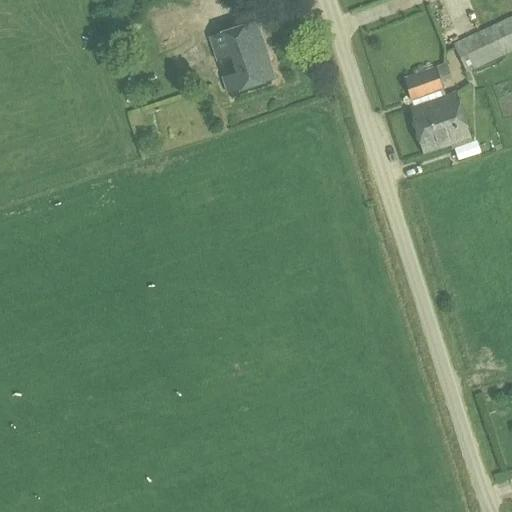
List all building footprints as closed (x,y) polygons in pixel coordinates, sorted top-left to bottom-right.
[(209,0),(198,0),(203,14),(213,11),(209,0)] [(105,18),(112,40),(139,32),(132,10),(105,18)] [(188,13),(163,19),(169,51),(195,45),(188,13)] [(511,17),(454,43),(467,73),(511,52),(511,17)] [(210,37),(229,94),(276,79),(258,22),(210,37)] [(441,82),(436,67),(405,78),(413,101),(444,90),(441,82)] [(437,101),(450,145),(473,138),(460,94),(437,101)] [(450,145),(437,101),(411,109),(424,153),(450,145)]
